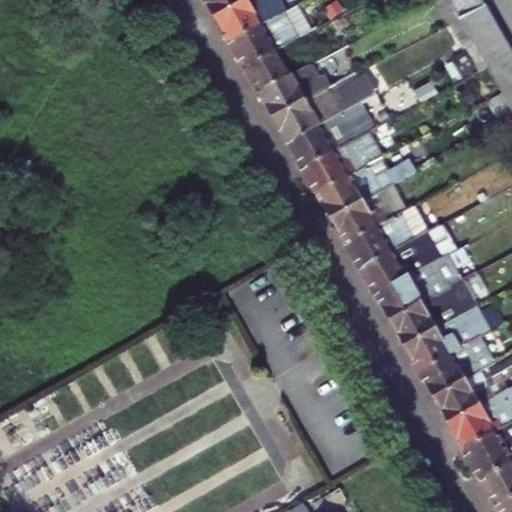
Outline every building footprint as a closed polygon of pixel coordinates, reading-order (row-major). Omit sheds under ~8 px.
[(213,0),(201,7),(214,30),(249,12),(256,8),(254,4),(260,0),(262,4),(269,0),(213,0)] [(511,49),(484,0),(450,0),(511,109),(511,49)] [(249,12),(214,30),(228,56),(270,32),(261,16),(254,20),(249,12)] [(270,32),(228,56),(243,81),(277,62),(284,58),(282,54),(287,51),(290,55),(310,44),(295,18),(270,32)] [(277,62),(243,81),(257,106),(291,87),(298,83),(289,67),(282,70),(277,62)] [(291,87),(257,106),(271,131),(306,112),(313,107),(307,97),(300,102),(291,87)] [(306,112),(271,131),(285,157),(320,137),(306,112)] [(320,137),(285,157),(299,182),(334,162),(341,158),(332,143),(325,147),(320,137)] [(342,150),(345,156),(358,149),(355,143),(342,150)] [(334,162),(299,182),(313,207),(354,184),(345,167),(339,171),(334,162)] [(354,184),(313,207),(327,231),(361,212),(367,208),(366,205),(371,202),(373,205),(411,184),(404,172),(370,191),(364,179),(354,184)] [(361,212),(327,231),(341,257),(383,234),(373,217),(366,221),(361,212)] [(383,234),(341,257),(355,282),(396,259),(394,256),(400,253),(402,256),(420,246),(406,222),(383,234)] [(396,259),(355,282),(369,307),(434,271),(420,246),(402,256),(400,253),(394,256),(396,259)] [(434,271),(369,307),(383,332),(418,313),(455,293),(440,267),(434,271)] [(418,313),(383,332),(398,358),(439,336),(430,321),(423,324),(418,313)] [(439,336),(398,358),(412,385),(446,365),(453,362),(439,336)] [(446,365),(412,385),(426,409),(467,386),(458,370),(451,374),(446,365)] [(467,386),(426,409),(441,437),(475,418),(483,414),(467,386)] [(475,418),(441,437),(456,463),(497,441),(488,425),(481,428),(475,418)] [(511,432),(497,441),(456,463),(472,492),(511,469),(511,467),(511,466),(511,465),(511,432)] [(511,467),(511,469),(472,492),(483,511),(495,511),(511,502),(511,465),(511,466),(511,467)] [(511,511),(511,502),(495,511),(511,511)]
